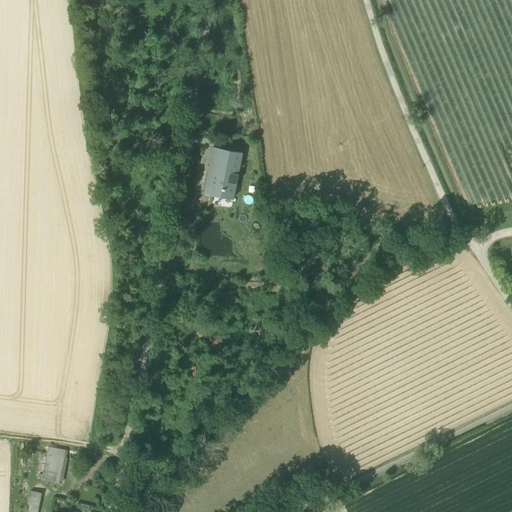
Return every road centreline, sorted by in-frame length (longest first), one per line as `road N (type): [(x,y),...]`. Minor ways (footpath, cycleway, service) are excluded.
road 1 (residential): [(110,511),(212,0)]
road 2 (unclassified): [(368,0),(381,57),(453,218)]
road 3 (track): [(125,451),(0,436)]
